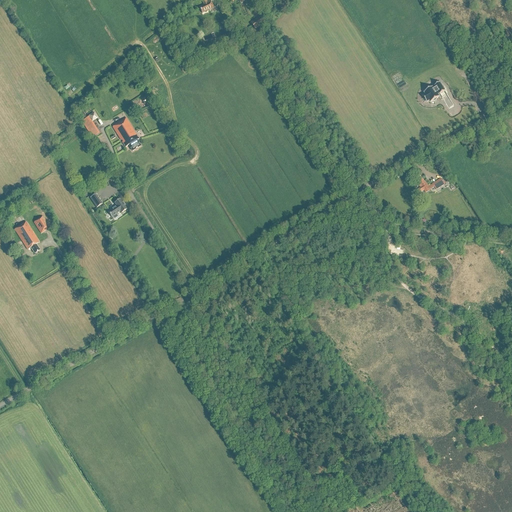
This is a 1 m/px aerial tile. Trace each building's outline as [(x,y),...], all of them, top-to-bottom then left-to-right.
[(200,0),(203,6),(199,7),(202,14),(214,8),(211,1),(207,2),(206,0),(200,0)] [(260,16),(250,23),(255,30),(264,23),(260,16)] [(423,93),(415,98),(416,100),(413,102),(417,108),(420,106),(421,108),(429,103),(428,100),(430,99),(430,100),(435,97),(430,89),(425,92),(423,93)] [(475,121),(490,114),(487,108),(472,114),(475,121)] [(121,120),(120,121),(115,124),(116,125),(113,127),(125,147),(128,145),(132,151),(141,146),(137,140),(139,139),(126,118),(124,119),(122,121),(121,120)] [(108,184),(113,181),(110,176),(105,179),(108,184)] [(421,193),(424,191),(426,193),(431,190),(430,189),(434,187),(436,190),(444,185),(441,179),(433,184),(433,185),(428,188),(425,182),(424,183),(421,179),(418,181),(419,182),(418,183),(421,188),(419,189),(421,193)] [(39,201),(34,194),(28,199),(32,205),(39,201)] [(97,208),(102,205),(96,195),(90,198),(97,208)] [(121,214),(127,210),(120,200),(114,203),(116,207),(108,212),(111,218),(120,212),(121,214)] [(41,234),(50,229),(43,217),(34,223),(41,234)] [(30,249),(32,252),(34,255),(40,251),(36,245),(39,243),(25,222),(14,229),(27,251),(30,249)] [(41,242),(36,245),(40,251),(45,248),(41,242)]
